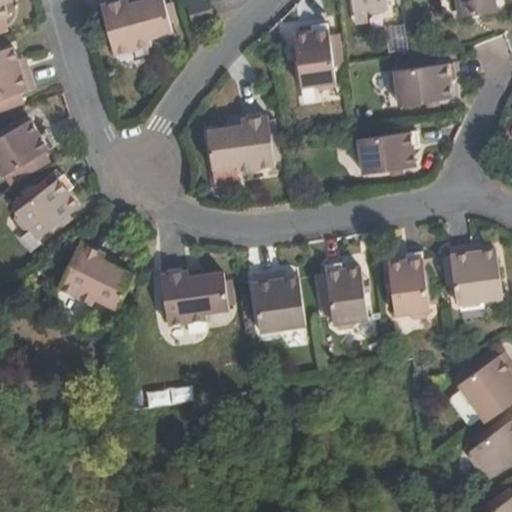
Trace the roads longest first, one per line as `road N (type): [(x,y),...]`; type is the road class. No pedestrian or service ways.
road 1 (residential): [(454,196),(218,224),(166,206),(131,175)]
road 2 (residential): [(272,0),(213,58),(131,175)]
road 3 (residential): [(131,175),(91,109),(61,0)]
road 4 (residential): [(500,63),(464,148),(454,196)]
